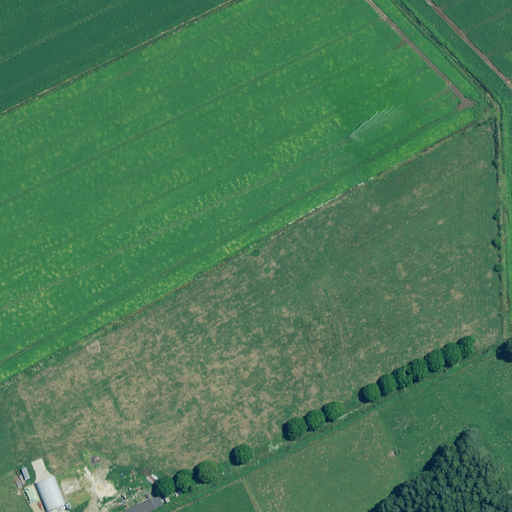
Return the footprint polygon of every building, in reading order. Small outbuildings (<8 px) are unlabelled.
[(47,511),(65,505),(54,477),(36,484),(47,511)] [(80,489),(76,478),(61,484),(65,495),(80,489)] [(115,486),(108,489),(110,494),(117,491),(115,486)] [(40,504),(36,492),(31,494),(36,506),(40,504)] [(147,508),(150,507),(152,510),(154,509),(152,506),(149,500),(144,503),(147,508)]
